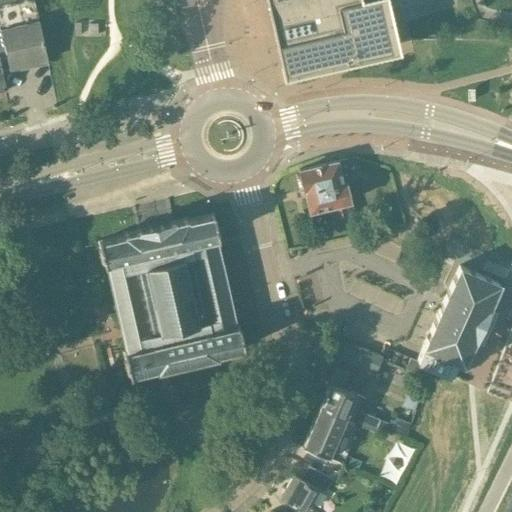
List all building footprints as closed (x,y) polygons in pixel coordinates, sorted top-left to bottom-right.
[(0,0),(0,67),(1,70),(48,60),(36,10),(34,0),(0,0)] [(266,0),(282,68),(406,39),(397,0),(266,0)] [(297,174),(296,174),(299,187),(300,187),(302,186),(304,192),(309,211),(311,210),(329,206),(332,215),(332,217),(352,212),(349,201),(350,201),(345,180),(351,178),(347,158),(346,158),(338,160),(338,159),(298,168),(299,173),(297,174)] [(221,237),(215,212),(210,213),(188,218),(188,216),(176,219),(176,218),(133,228),(133,229),(123,231),(123,233),(98,239),(103,265),(105,264),(124,349),(123,349),(129,375),(132,374),(132,373),(155,367),(156,371),(169,368),(218,357),(217,353),(241,348),(241,349),(245,348),(239,322),(237,323),(217,238),(221,237)] [(450,375),(456,361),(463,364),(500,283),(459,265),(416,360),(450,375)] [(339,358),(375,373),(383,357),(346,341),(339,358)] [(329,382),(319,406),(356,424),(357,424),(364,428),(375,429),(376,425),(379,419),(360,411),(365,397),(329,382)] [(319,406),(302,445),(340,461),(356,424),(319,406)] [(404,433),(408,422),(397,417),(390,423),(379,419),(376,425),(402,436),(404,433)] [(351,456),(347,465),(349,466),(357,469),(358,470),(361,461),(351,456)] [(320,511),(312,507),(315,502),(312,501),(320,487),(292,472),(279,497),(296,507),(294,511),(296,511),(320,511)]
